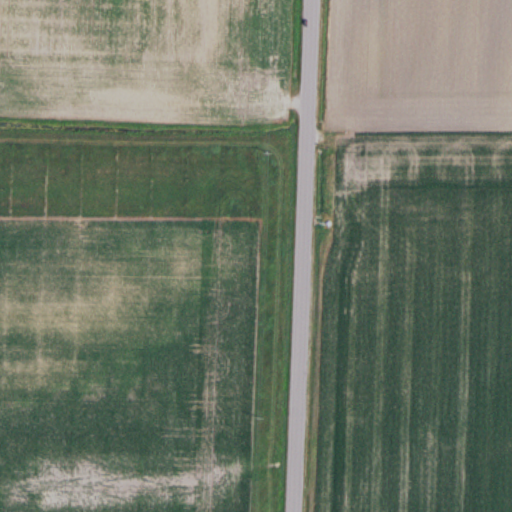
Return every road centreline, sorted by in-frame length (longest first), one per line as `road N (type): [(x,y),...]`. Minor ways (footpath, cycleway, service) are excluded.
road 1 (residential): [(310,0),(290,511)]
road 2 (residential): [(305,166),(511,165)]
